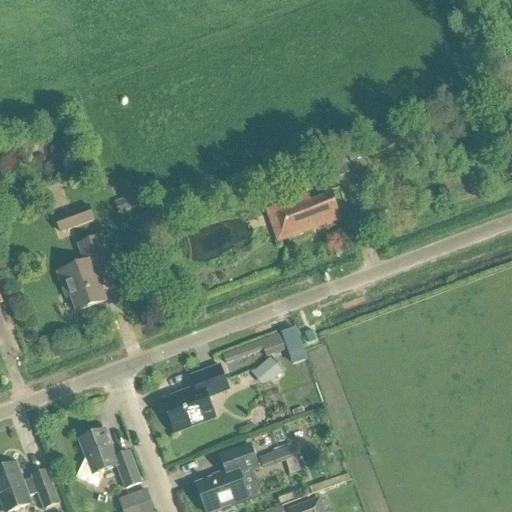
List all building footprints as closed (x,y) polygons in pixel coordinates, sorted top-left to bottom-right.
[(388,132),(363,142),(370,158),(394,148),(388,132)] [(364,150),(347,158),(350,165),(367,157),(364,150)] [(273,209),(284,241),(340,221),(333,195),(298,207),(296,201),(273,209)] [(113,205),(118,218),(140,209),(135,196),(113,205)] [(53,221),(59,238),(94,225),(88,208),(53,221)] [(77,314),(105,304),(96,277),(113,270),(102,239),(79,248),(86,265),(58,275),(67,299),(72,298),(77,314)] [(281,331),(222,352),(228,370),(287,349),(281,331)] [(254,374),(267,388),(282,375),(269,361),(254,374)] [(210,400),(233,391),(224,367),(195,378),(199,391),(168,403),(179,432),(217,418),(210,400)] [(341,413),(329,416),(332,429),(344,426),(341,413)] [(92,453),(84,470),(80,479),(99,489),(107,473),(119,468),(128,490),(144,485),(132,454),(117,459),(107,432),(82,441),(86,451),(92,453)] [(226,475),(196,487),(205,511),(220,511),(232,508),(232,509),(262,498),(253,473),(260,471),(251,445),(219,457),(226,475)] [(263,472),(296,460),(292,447),(259,460),(263,472)] [(24,484),(17,466),(0,471),(0,499),(4,511),(16,511),(32,506),(30,499),(39,496),(45,511),(60,506),(48,473),(33,479),(34,481),(24,484)] [(125,498),(130,511),(128,511),(155,511),(147,490),(125,498)] [(288,511),(322,511),(319,501),(288,511)]
